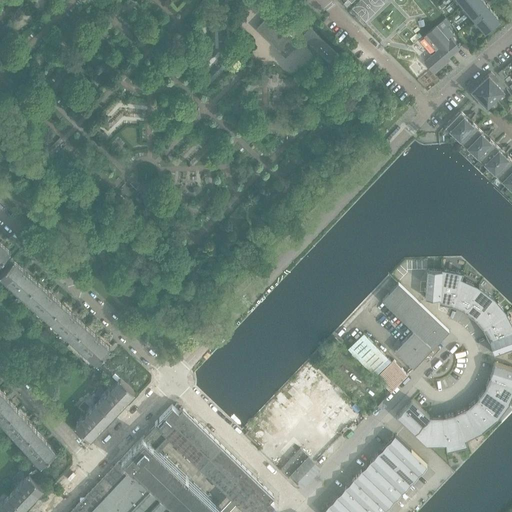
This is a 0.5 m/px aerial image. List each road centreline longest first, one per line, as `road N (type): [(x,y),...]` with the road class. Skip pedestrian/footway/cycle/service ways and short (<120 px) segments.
road 1 (residential): [(170,383),(430,108)]
road 2 (residential): [(0,217),(170,383)]
road 3 (unclassified): [(296,500),(458,330)]
road 4 (unclassified): [(296,500),(170,383)]
road 5 (residential): [(430,108),(322,0)]
road 6 (residential): [(91,464),(0,362)]
